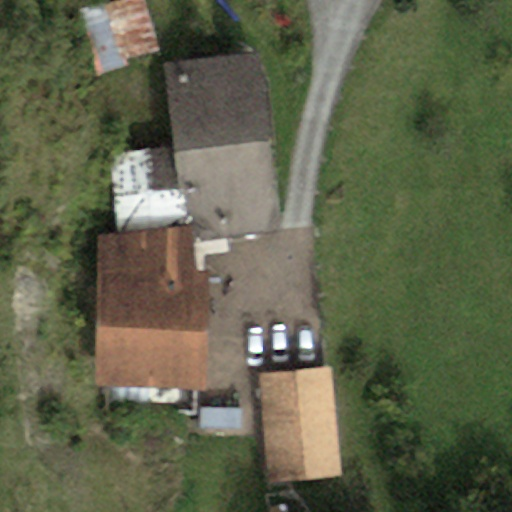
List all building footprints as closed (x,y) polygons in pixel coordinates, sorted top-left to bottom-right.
[(127,0),(82,14),(101,75),(161,56),(143,0),(127,0)] [(279,229),(259,54),(167,64),(185,228),(186,239),(194,238),(279,229)] [(117,219),(180,215),(176,154),(113,158),(117,219)] [(185,228),(100,236),(92,385),(205,391),(211,272),(194,270),(194,238),(186,239),(185,228)] [(342,479),(330,369),(257,377),(269,487),(342,479)]
